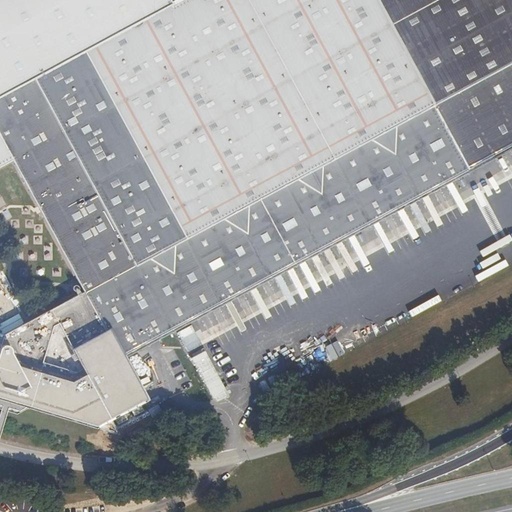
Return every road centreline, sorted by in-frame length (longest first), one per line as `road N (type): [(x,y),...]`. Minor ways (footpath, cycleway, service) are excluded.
road 1 (unclassified): [(218,459),(273,343),(511,213)]
road 2 (unclassified): [(511,336),(357,420),(218,459)]
road 3 (unclassified): [(218,459),(136,469),(0,448)]
road 4 (secondary): [(511,433),(340,511)]
road 5 (secondary): [(511,478),(371,511)]
